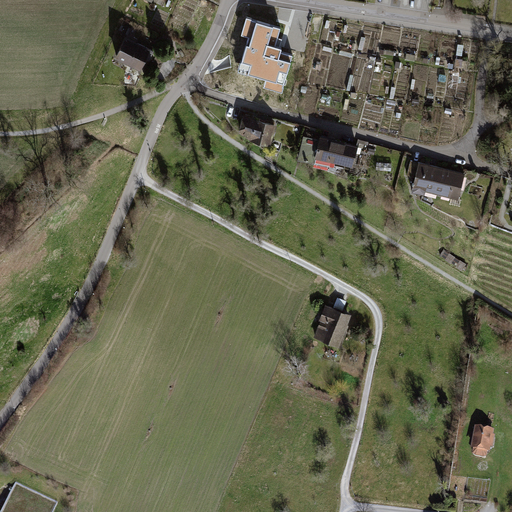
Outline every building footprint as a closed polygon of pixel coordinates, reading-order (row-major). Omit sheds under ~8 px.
[(281,27),(245,16),(239,35),(247,37),(238,70),(266,79),(264,86),(281,91),(292,55),(282,52),(284,45),(276,42),(281,27)] [(152,49),(125,37),(115,59),(142,70),(152,49)] [(277,124),(243,115),(239,131),(250,139),(271,145),(277,124)] [(359,144),(321,135),(320,139),(304,135),(298,158),(330,166),(331,161),(353,167),(359,144)] [(419,162),(411,160),(407,174),(416,177),(412,191),(425,195),(426,191),(459,199),(466,173),(420,161),(419,162)] [(352,314),(326,304),(319,320),(320,321),(314,337),(339,347),(352,314)] [(495,431),(475,427),(471,450),(473,451),(473,455),(475,457),(484,459),(488,457),(488,454),(491,454),(492,449),(493,449),(496,436),(494,436),(495,431)] [(14,491),(4,511),(53,511),(58,503),(17,484),(14,491)]
